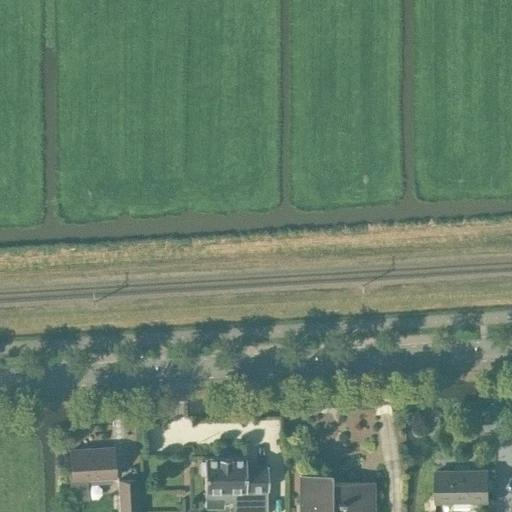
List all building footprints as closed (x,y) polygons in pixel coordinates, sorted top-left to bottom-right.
[(115,477),(114,446),(71,449),(72,479),(71,479),(72,499),(88,499),(87,478),(115,477)] [(204,460),(201,460),(201,473),(205,473),(205,490),(205,506),(224,505),(224,500),(233,500),(241,499),(241,511),(266,511),(266,488),(268,488),(268,464),(246,464),(246,456),(231,456),(231,455),(219,455),(219,456),(204,456),(204,460)] [(488,500),(488,470),(436,470),(436,501),(454,501),(454,505),(471,505),(471,501),(488,500)] [(331,484),(331,472),(301,472),(300,511),(372,511),(373,484),(331,484)] [(127,511),(136,511),(134,478),(117,479),(119,511),(127,511)]
